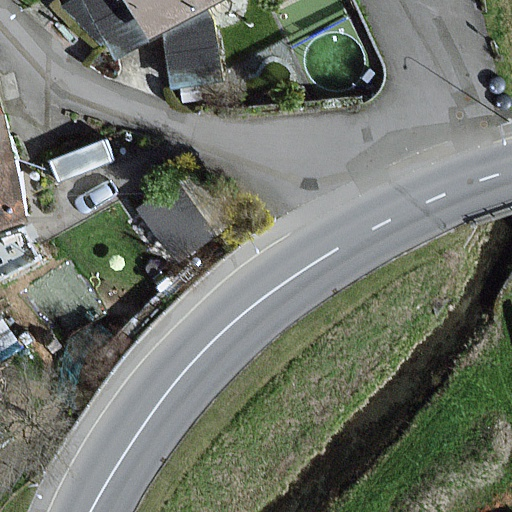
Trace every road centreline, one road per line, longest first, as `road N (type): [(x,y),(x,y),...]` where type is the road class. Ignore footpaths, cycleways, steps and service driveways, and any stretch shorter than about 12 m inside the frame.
road 1 (residential): [(0,4),(83,82),(181,125),(370,178),(394,217)]
road 2 (residential): [(92,511),(133,440),(199,357),(279,287),(394,217)]
road 3 (residential): [(456,192),(377,0)]
